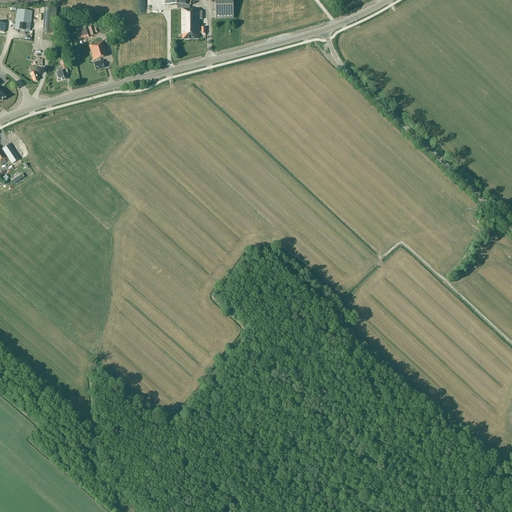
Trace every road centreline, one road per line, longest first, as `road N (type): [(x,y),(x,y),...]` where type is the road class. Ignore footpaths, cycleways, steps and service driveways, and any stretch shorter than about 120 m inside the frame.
road 1 (tertiary): [(30,108),(323,30)]
road 2 (unclassified): [(511,227),(345,70),(323,30)]
